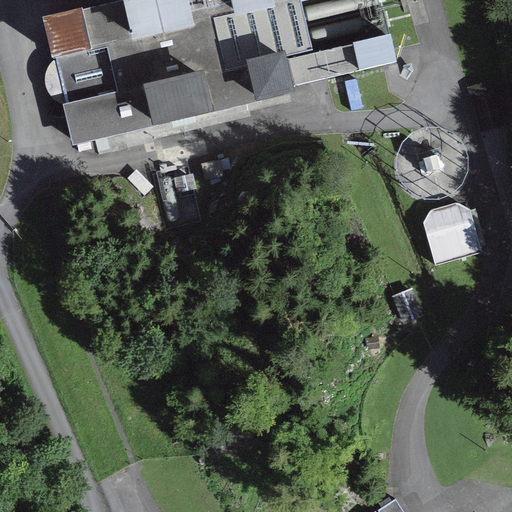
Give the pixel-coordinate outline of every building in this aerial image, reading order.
[(109,0),(46,15),(76,140),(287,90),(285,84),(392,59),(386,32),(312,49),(300,0),(109,0)] [(468,209),(426,220),(436,258),(478,248),(468,209)] [(413,288),(392,296),(404,325),(424,316),(413,288)] [(378,337),(365,338),(366,350),(379,349),(378,337)] [(397,511),(392,503),(377,511),(397,511)]
